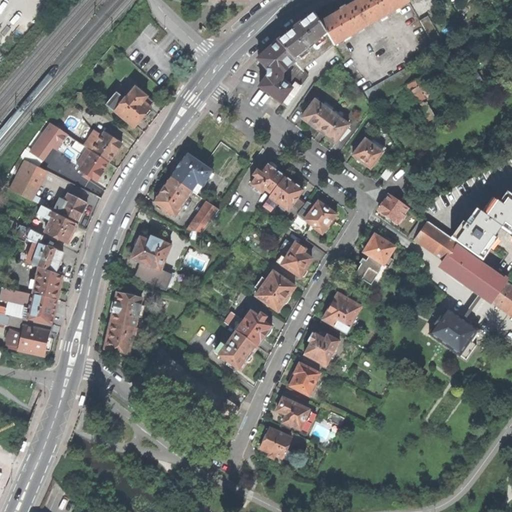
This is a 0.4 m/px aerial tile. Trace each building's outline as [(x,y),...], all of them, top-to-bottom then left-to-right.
[(360,0),(340,12),(321,23),(333,45),(410,2),(408,0),(360,0)] [(285,35),(276,43),(292,60),(301,70),(333,45),(321,23),(314,13),(294,28),(285,35)] [(427,16),(420,20),(435,48),(443,44),(427,16)] [(259,88),(286,107),(308,77),(301,70),(292,60),(276,43),(267,51),(258,59),(267,70),(267,77),(259,88)] [(372,105),(407,85),(418,79),(411,66),(365,92),(372,105)] [(427,122),(443,114),(426,82),(423,77),(426,75),(421,68),(415,72),(419,79),(418,79),(407,85),(414,98),(411,100),(417,113),(421,111),(427,122)] [(107,106),(135,129),(142,120),(144,118),(147,119),(152,113),(151,110),(152,109),(150,108),(154,104),(147,99),(148,98),(136,88),(132,93),(131,93),(125,101),(117,94),(107,106)] [(307,122),(318,130),(333,109),(324,102),(322,106),(314,100),(311,104),(309,102),(305,107),(308,109),(301,118),(307,122)] [(328,137),(335,143),(342,134),(346,128),(348,125),(341,120),(343,116),(333,109),(318,130),(328,137)] [(59,115),(51,124),(80,144),(82,145),(89,135),(59,115)] [(72,155),(80,144),(51,124),(30,153),(48,164),(60,147),(72,155)] [(96,136),(88,149),(109,163),(115,154),(116,154),(119,150),(122,145),(116,141),(110,137),(104,133),(100,139),(96,136)] [(360,161),(370,168),(384,148),(372,140),(370,143),(365,140),(362,143),(358,148),(352,156),(360,161)] [(83,164),(79,170),(85,174),(91,178),(97,182),(101,177),(104,173),(103,172),(109,163),(88,149),(79,161),(83,164)] [(176,169),(170,178),(191,192),(196,195),(201,187),(202,187),(212,172),(186,155),(180,163),(178,165),(176,169)] [(10,190),(30,200),(45,170),(25,160),(10,190)] [(271,195),(284,177),(275,170),(275,169),(273,167),(272,166),(269,164),(268,164),(266,164),(259,173),(256,170),(252,176),(255,179),(251,186),(262,194),(264,190),(271,195)] [(380,175),(385,179),(393,169),(388,165),(380,175)] [(57,176),(68,182),(71,177),(59,171),(57,176)] [(271,195),(269,198),(277,203),(288,211),(296,217),(297,215),(305,205),(298,200),(298,199),(297,198),(302,191),(301,189),(301,186),(298,184),(296,183),(294,183),(292,183),(284,177),(271,195)] [(167,212),(174,217),(191,192),(170,178),(162,190),(153,203),(160,208),(167,212)] [(61,199),(54,213),(78,224),(84,212),(88,204),(81,201),(74,197),(69,194),(66,201),(61,199)] [(378,210),(396,224),(400,217),(403,219),(405,216),(403,214),(408,207),(389,194),(384,201),(378,210)] [(511,198),(510,197),(502,207),(496,203),(486,218),(501,229),(511,236),(511,198)] [(277,203),(269,198),(263,207),(271,213),(277,203)] [(305,205),(297,215),(311,225),(315,228),(314,229),(322,234),(323,233),(326,234),(329,229),(328,226),(333,219),(334,219),(335,218),(336,217),(336,215),(336,214),(334,213),(332,212),(327,209),(318,202),(315,207),(307,203),(305,205)] [(219,211),(207,203),(196,218),(187,231),(202,234),(219,211)] [(46,232),(68,243),(71,237),(78,224),(54,213),(42,206),(38,214),(51,221),(46,232)] [(292,222),(296,217),(288,211),(284,216),(292,222)] [(473,222),(468,228),(491,244),(501,229),(486,218),(479,213),(473,222)] [(311,225),(297,215),(296,217),(292,222),(288,228),(302,238),(311,225)] [(420,219),(414,215),(403,230),(409,235),(420,219)] [(28,262),(39,267),(56,273),(58,266),(61,266),(62,264),(62,263),(60,261),(63,252),(41,244),(43,236),(9,219),(5,225),(19,232),(16,238),(25,243),(27,239),(35,242),(28,262)] [(444,262),(454,248),(456,244),(454,243),(427,223),(414,241),(444,262)] [(462,232),(454,243),(456,244),(479,261),(491,244),(468,228),(461,224),(457,229),(462,232)] [(511,236),(501,229),(491,244),(479,261),(503,277),(506,279),(511,283),(511,236)] [(383,241),(374,235),(374,236),(373,236),(370,236),(368,239),(367,240),(368,243),(369,244),(363,253),(368,256),(382,264),(383,265),(384,265),(388,267),(392,261),(388,258),(394,248),(388,244),(390,241),(385,238),(383,241)] [(135,278),(165,292),(171,277),(160,272),(170,247),(161,243),(161,242),(151,238),(149,242),(139,238),(139,239),(136,241),(135,243),(134,246),(135,249),(130,260),(141,264),(135,278)] [(309,253),(295,244),(285,259),(280,256),(276,262),(300,278),(301,277),(304,277),(305,275),(307,272),(307,271),(306,269),(312,259),(307,256),(309,253)] [(500,281),(454,248),(444,262),(440,268),(511,318),(511,289),(503,283),(506,279),(503,277),(500,281)] [(371,284),(370,283),(382,264),(368,256),(368,257),(366,261),(362,259),(360,263),(359,263),(361,265),(359,268),(355,275),(354,274),(353,277),(360,281),(361,279),(370,285),(371,284)] [(35,289),(33,295),(58,300),(60,289),(63,276),(56,273),(39,267),(36,281),(32,280),(30,288),(35,289)] [(295,288),(273,272),(267,281),(262,278),(254,288),(259,291),(256,297),(277,312),(283,304),(287,304),(288,301),(290,299),(289,295),(295,288)] [(0,312),(52,325),(55,312),(58,300),(33,295),(3,288),(0,299),(0,300),(8,302),(7,308),(0,306),(0,312)] [(331,329),(337,332),(338,329),(346,333),(361,306),(338,293),(333,302),(332,302),(329,302),(328,305),(326,308),(326,310),(327,311),(322,320),(333,326),(331,329)] [(114,310),(111,324),(135,329),(138,318),(139,318),(141,306),(140,306),(141,300),(118,295),(114,310)] [(430,334),(466,360),(476,345),(472,342),(479,331),(469,324),(471,321),(460,313),(457,316),(448,309),(441,318),(440,317),(438,320),(435,324),(436,325),(430,334)] [(244,321),(236,332),(257,347),(264,337),(265,337),(266,336),(269,335),(271,333),(272,331),(272,326),(264,320),(266,317),(261,313),(259,316),(251,311),(244,321)] [(7,344),(20,347),(19,350),(45,356),(49,339),(52,325),(0,312),(0,324),(9,326),(9,325),(23,329),(23,330),(11,327),(7,344)] [(224,323),(236,332),(244,321),(232,312),(224,323)] [(131,354),(138,356),(139,347),(132,346),(136,329),(135,329),(111,324),(108,336),(105,350),(130,355),(131,354)] [(226,365),(234,370),(235,368),(240,371),(246,363),(247,363),(249,363),(251,361),(252,359),(251,355),(257,347),(236,332),(226,346),(221,343),(214,353),(227,362),(226,365)] [(304,355),(326,366),(339,341),(323,332),(320,336),(315,333),(314,335),(312,334),(310,337),(308,341),(310,342),(304,355)] [(209,417),(225,429),(239,408),(223,397),(222,399),(183,371),(184,369),(168,358),(154,378),(170,390),(171,387),(192,402),(210,415),(209,417)] [(289,387),(309,396),(320,374),(299,364),(296,369),(294,374),(295,375),(289,387)] [(127,377),(134,382),(142,371),(135,366),(127,377)] [(291,426),(299,430),(300,429),(308,411),(308,410),(282,398),(279,404),(276,411),(285,415),(284,417),(283,416),(281,421),(283,421),(282,423),(290,427),(291,426)] [(319,407),(330,412),(344,419),(347,413),(321,402),(319,407)] [(315,414),(308,411),(300,429),(307,432),(315,414)] [(326,420),(341,426),(344,419),(330,412),(326,420)] [(275,456),(282,459),(288,462),(292,454),(286,451),(291,439),(269,429),(268,430),(267,429),(265,430),(264,432),(262,436),(263,438),(264,438),(259,449),(269,453),(267,457),(273,460),(275,456)] [(30,443),(26,441),(22,449),(22,451),(24,452),(25,452),(30,443)]
